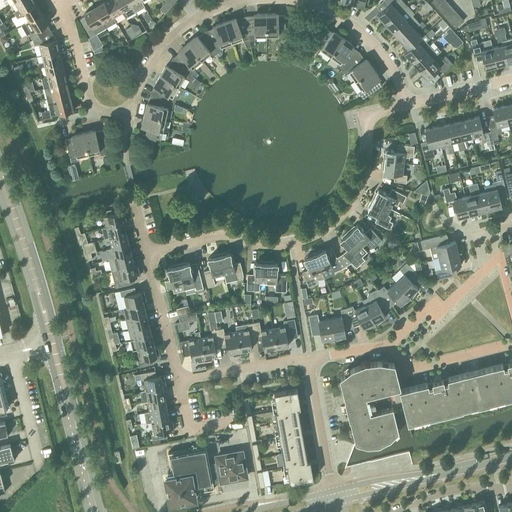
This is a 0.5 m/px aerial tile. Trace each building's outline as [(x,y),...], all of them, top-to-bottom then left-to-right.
[(14,12),(16,15),(36,3),(33,0),(19,0),(15,3),(19,9),(14,12)] [(116,0),(109,0),(105,2),(114,18),(123,12),(116,0)] [(116,0),(123,12),(126,17),(136,12),(135,11),(128,0),(116,0)] [(128,0),(135,11),(136,12),(145,6),(142,1),(141,0),(128,0)] [(167,0),(160,9),(166,13),(175,0),(167,0)] [(385,0),(390,4),(376,16),(381,21),(383,20),(386,24),(406,5),(402,0),(385,0)] [(439,10),(448,2),(446,0),(442,0),(435,6),(439,10)] [(427,1),(423,5),(428,11),(432,7),(427,1)] [(117,22),(114,18),(105,2),(95,8),(107,28),(117,22)] [(443,15),(452,7),(448,2),(439,10),(443,15)] [(36,3),(16,15),(21,25),(41,13),(36,3)] [(406,5),(386,24),(394,32),(412,15),(414,13),(406,5)] [(447,19),(456,11),(452,7),(443,15),(447,19)] [(91,37),(107,28),(95,8),(85,14),(86,16),(80,19),(91,37)] [(451,24),(460,16),(456,11),(447,19),(451,24)] [(30,34),(33,40),(40,36),(51,30),(47,23),(41,13),(21,25),(27,35),(30,34)] [(255,35),(267,35),(266,13),(254,14),(254,16),(245,16),(250,41),(256,40),(255,35)] [(266,13),(267,35),(278,35),(278,39),(286,39),(285,15),(278,15),(278,13),(266,13)] [(412,15),(394,32),(401,40),(415,28),(417,26),(420,23),(412,15)] [(244,42),(250,41),(245,16),(236,19),(236,17),(225,22),(232,42),(243,38),(244,42)] [(460,16),(451,24),(455,28),(464,20),(460,16)] [(439,22),(444,28),(448,24),(443,18),(439,22)] [(469,23),(463,27),(467,32),(483,27),(481,20),(469,23)] [(420,23),(417,26),(420,29),(425,24),(422,21),(420,23)] [(214,28),(206,31),(218,53),(223,50),(222,46),(232,42),(225,22),(213,26),(214,28)] [(132,39),(137,36),(135,31),(132,26),(126,29),(132,39)] [(344,38),(334,31),(333,32),(327,28),(313,47),(319,52),(322,49),(331,55),(344,38)] [(404,53),(422,37),(415,28),(401,40),(409,49),(404,53)] [(40,48),(42,55),(59,51),(56,39),(51,30),(40,36),(33,40),(34,45),(39,45),(40,48)] [(197,35),(188,43),(202,60),(211,52),(213,55),(218,53),(206,31),(199,37),(197,35)] [(448,37),(452,41),(458,35),(454,31),(448,37)] [(422,37),(404,53),(412,61),(430,45),(426,41),(429,38),(426,34),(422,37)] [(342,69),(360,52),(352,46),(353,45),(344,38),(331,55),(340,62),(338,65),(342,69)] [(477,39),(471,40),(473,47),(474,53),(476,61),(483,59),(485,66),(486,68),(497,65),(493,47),(491,40),(482,42),(482,43),(478,44),(477,39)] [(508,44),(503,45),(508,62),(511,61),(511,39),(507,41),(508,44)] [(180,52),(173,58),(192,74),(196,70),(193,67),(202,60),(188,43),(179,51),(180,52)] [(430,45),(412,61),(420,70),(438,54),(441,50),(437,46),(434,50),(430,45)] [(493,47),(497,65),(508,62),(503,45),(499,46),(493,48),(493,47)] [(42,55),(36,57),(39,67),(45,65),(62,61),(59,51),(42,55)] [(356,80),(373,68),(366,58),(365,59),(360,52),(342,69),(346,73),(349,71),(356,80)] [(439,68),(443,72),(453,64),(445,55),(442,59),(438,54),(420,70),(428,78),(439,68)] [(196,78),(192,74),(173,58),(168,66),(167,65),(160,75),(179,86),(185,76),(193,81),(196,78)] [(47,76),(64,72),(62,61),(45,65),(47,76)] [(373,68),(356,80),(362,90),(359,92),(363,98),(383,85),(379,79),(380,78),(373,68)] [(44,88),(67,82),(64,72),(47,76),(42,77),(44,88)] [(173,96),(179,86),(160,75),(154,85),(156,86),(151,94),(174,103),(176,98),(173,96)] [(47,98),(70,93),(67,82),(44,88),(47,98)] [(70,93),(47,98),(51,116),(72,111),(71,105),(72,104),(70,93)] [(172,109),(174,103),(151,94),(149,103),(147,103),(145,114),(166,119),(168,108),(172,109)] [(502,125),(509,123),(504,105),(493,108),(497,125),(490,127),(491,131),(493,140),(499,139),(497,134),(502,132),(501,127),(502,125)] [(163,130),(166,119),(145,114),(142,126),(144,127),(142,133),(168,139),(169,131),(163,130)] [(479,116),(468,119),(472,137),(474,136),(474,138),(481,136),(482,142),(487,140),(488,145),(494,144),(493,140),(491,131),(483,133),(479,116)] [(472,137),(468,119),(467,119),(468,119),(457,122),(462,139),(464,149),(469,148),(466,138),(472,136),(472,137)] [(460,150),(464,149),(462,139),(457,122),(447,124),(451,141),(457,140),(460,150)] [(437,126),(436,126),(441,144),(442,147),(448,146),(452,145),(451,141),(447,124),(437,127),(437,126)] [(434,146),(441,144),(436,126),(425,129),(428,141),(421,143),(425,159),(435,156),(433,148),(434,146)] [(84,132),(89,153),(100,151),(101,155),(109,153),(103,130),(96,131),(95,129),(84,132)] [(78,156),(89,153),(84,132),(72,135),(72,137),(66,139),(71,162),(79,160),(78,156)] [(383,161),(404,163),(404,158),(413,156),(415,146),(398,144),(398,151),(394,151),(394,150),(387,149),(387,150),(386,150),(385,153),(384,153),(383,161)] [(403,174),(404,163),(383,161),(382,169),(384,169),(383,172),(384,173),(384,174),(391,175),(391,173),(395,174),(394,181),(406,182),(407,175),(403,174)] [(68,181),(75,179),(74,172),(66,174),(68,181)] [(493,184),(485,186),(486,191),(491,209),(502,206),(498,189),(505,187),(502,174),(496,176),(497,181),(493,182),(493,184)] [(491,209),(486,191),(486,192),(480,193),(477,183),(473,184),(476,194),(480,211),(490,209),(491,209)] [(470,214),(480,211),(476,194),(473,184),(469,185),(471,195),(465,197),(465,196),(470,214)] [(470,214),(465,196),(458,198),(456,197),(455,192),(450,193),(449,188),(443,189),(446,202),(454,200),(458,217),(470,214)] [(372,199),(390,209),(393,203),(398,204),(400,201),(403,203),(407,196),(392,189),(389,195),(385,193),(386,192),(380,189),(379,190),(378,190),(377,192),(376,192),(372,199)] [(388,214),(390,209),(372,199),(368,207),(369,207),(368,210),(369,210),(369,212),(375,215),(375,213),(379,215),(375,222),(390,229),(393,222),(390,221),(391,217),(388,214)] [(107,227),(124,222),(123,220),(127,219),(124,210),(112,213),(111,210),(105,211),(106,215),(104,215),(107,227)] [(109,237),(126,233),(124,222),(107,227),(101,228),(104,239),(109,237)] [(354,226),(348,231),(362,246),(366,243),(369,246),(370,245),(373,248),(382,240),(371,228),(365,233),(363,230),(363,229),(359,224),(358,225),(357,224),(355,226),(354,226)] [(341,241),(345,246),(346,245),(349,248),(343,253),(352,262),(354,265),(357,268),(365,260),(362,257),(367,252),(362,246),(348,231),(342,237),(343,238),(341,240),(341,241)] [(112,248),(129,243),(126,233),(109,237),(112,248)] [(449,242),(446,234),(421,240),(423,249),(430,247),(433,259),(462,252),(462,251),(460,252),(459,248),(458,244),(456,244),(456,241),(449,242)] [(108,260),(132,254),(129,243),(112,248),(106,249),(108,260)] [(322,250),(315,253),(323,272),(333,267),(335,272),(341,269),(337,258),(330,260),(329,257),(330,256),(327,250),(326,251),(325,249),(323,251),(322,250)] [(227,252),(219,254),(224,274),(226,282),(237,280),(243,278),(243,274),(240,262),(233,264),(232,260),(234,260),(232,253),(231,253),(230,252),(227,253),(227,252)] [(462,252),(433,259),(438,279),(456,274),(455,266),(461,264),(460,261),(462,260),(461,256),(461,252),(462,252)] [(325,278),(323,272),(315,253),(307,256),(307,257),(305,258),(305,259),(304,260),(307,266),(308,265),(309,269),(302,272),(309,287),(318,283),(318,279),(325,278)] [(111,270),(134,264),(132,254),(108,260),(111,270)] [(213,277),(224,274),(219,254),(211,256),(211,257),(208,258),(209,259),(208,259),(209,266),(211,265),(211,269),(204,271),(208,287),(215,285),(213,277)] [(247,290),(254,290),(259,290),(260,282),(265,282),(266,261),(258,261),(258,262),(255,262),(255,263),(254,263),(254,270),(255,270),(255,274),(248,274),(247,290)] [(266,261),(265,282),(276,282),(275,291),(287,291),(287,275),(277,275),(277,271),(279,271),(279,264),(278,264),(278,263),(275,263),(275,262),(266,261)] [(186,262),(178,264),(183,284),(185,290),(196,287),(196,290),(204,288),(200,272),(192,274),(192,270),(193,270),(191,263),(190,264),(190,262),(187,263),(186,262)] [(396,282),(412,298),(411,297),(414,294),(416,291),(416,290),(418,288),(414,283),(419,276),(407,263),(400,269),(405,274),(396,282)] [(134,264),(111,270),(115,287),(134,283),(133,277),(141,275),(138,266),(135,267),(134,264)] [(174,286),(183,284),(178,264),(170,266),(171,267),(168,268),(168,269),(167,269),(168,276),(170,276),(171,279),(165,281),(167,290),(175,288),(174,286)] [(411,299),(412,298),(396,282),(387,290),(384,286),(379,290),(390,306),(397,301),(401,304),(403,302),(404,302),(407,300),(411,298),(411,299)] [(127,307),(144,303),(143,301),(147,300),(144,291),(136,293),(135,287),(120,290),(122,296),(124,296),(127,307)] [(390,306),(379,290),(377,288),(368,293),(367,296),(367,297),(363,299),(366,305),(376,325),(376,324),(379,322),(382,319),(385,317),(382,311),(390,306)] [(127,307),(123,308),(126,319),(130,318),(147,313),(144,303),(127,307)] [(178,315),(191,312),(189,305),(177,308),(178,315)] [(376,325),(366,305),(355,310),(353,306),(347,308),(353,326),(362,323),(364,328),(367,326),(367,327),(371,326),(375,324),(376,325)] [(345,329),(353,326),(347,308),(341,310),(342,316),(331,318),(335,341),(335,340),(339,339),(342,337),(342,336),(346,335),(345,329)] [(193,312),(191,312),(178,315),(180,321),(195,318),(193,312)] [(202,312),(202,321),(212,321),(212,313),(202,312)] [(130,318),(126,319),(128,329),(132,328),(149,324),(147,313),(130,318)] [(335,341),(331,318),(319,320),(318,314),(309,316),(312,334),(321,333),(322,340),(326,339),(326,340),(330,340),(334,340),(334,341),(335,341)] [(273,328),(277,351),(284,350),(284,346),(289,345),(287,335),(293,334),(290,319),(284,320),(285,326),(273,328)] [(277,351),(273,328),(261,330),(260,321),(254,322),(256,337),(262,336),(265,350),(269,349),(270,352),(277,351)] [(254,322),(236,326),(237,331),(241,354),(248,353),(247,349),(252,348),(250,338),(256,337),(254,322)] [(132,328),(128,329),(131,339),(152,334),(149,324),(132,328)] [(241,354),(237,331),(225,333),(224,328),(218,329),(221,344),(226,343),(228,353),(233,352),(234,355),(241,354)] [(213,335),(201,337),(205,361),(212,359),(212,356),(217,355),(215,345),(221,344),(218,329),(212,330),(213,335)] [(131,339),(130,340),(133,350),(137,349),(154,345),(152,334),(131,339)] [(198,362),(205,361),(201,337),(189,339),(192,359),(197,358),(198,362)] [(154,345),(137,349),(140,360),(138,361),(139,367),(154,363),(153,357),(161,355),(158,346),(155,347),(154,345)] [(511,361),(401,389),(397,374),(400,373),(398,367),(395,368),(394,364),(388,363),(389,360),(383,359),(383,362),(380,361),(371,362),(371,363),(370,360),(365,360),(360,362),(361,365),(360,365),(352,368),(350,370),(348,368),(344,371),(346,373),(341,377),(342,381),(339,382),(340,388),(343,387),(346,399),(350,418),(351,418),(352,421),(354,430),(351,431),(352,436),(355,435),(356,440),(368,443),(373,443),(385,440),(390,438),(398,429),(394,412),(405,410),(408,423),(414,421),(414,423),(423,422),(431,419),(430,417),(462,409),(463,411),(471,410),(479,407),(479,405),(489,402),(490,404),(498,403),(506,400),(505,398),(511,396),(511,361)] [(146,390),(163,387),(163,385),(166,384),(165,375),(156,376),(155,370),(141,373),(142,379),(144,379),(146,390)] [(165,398),(163,387),(146,390),(140,391),(142,402),(148,401),(165,398)] [(274,393),(277,410),(275,411),(285,465),(287,464),(290,482),(314,478),(311,465),(309,466),(308,461),(297,401),(300,401),(297,388),(274,393)] [(150,411),(167,408),(165,398),(148,401),(150,411)] [(146,423),(152,422),(169,419),(167,408),(150,411),(144,412),(146,423)] [(256,440),(253,427),(251,415),(247,415),(252,441),(256,440)] [(152,422),(154,433),(151,434),(152,440),(167,437),(166,431),(175,430),(173,420),(169,421),(169,419),(152,422)] [(0,462),(9,460),(13,454),(11,444),(0,447),(0,436),(8,434),(5,422),(0,422),(0,462)] [(139,446),(136,434),(130,436),(133,448),(139,446)] [(257,470),(261,469),(257,443),(252,444),(257,470)] [(211,463),(210,463),(207,445),(168,452),(172,470),(179,469),(180,475),(166,477),(171,503),(196,498),(194,486),(200,485),(201,491),(215,488),(213,482),(221,480),(219,466),(214,467),(212,466),(211,463)] [(219,466),(221,480),(221,481),(247,476),(242,451),(217,456),(218,461),(211,463),(212,466),(214,467),(219,466)] [(474,503),(476,511),(487,511),(485,500),(474,503)] [(511,511),(509,502),(498,505),(500,511),(511,511)] [(476,511),(474,503),(463,505),(465,511),(476,511)]
